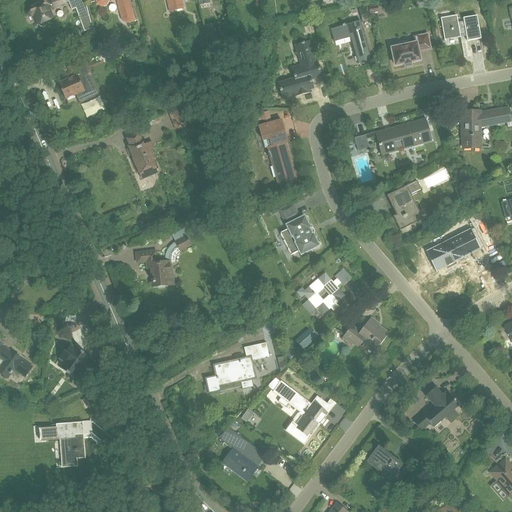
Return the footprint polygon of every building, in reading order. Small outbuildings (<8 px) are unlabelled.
[(47,24),(46,22),(54,18),(52,14),(53,12),(52,10),(50,9),(49,6),(51,5),(51,4),(57,6),(61,4),(62,2),(64,3),(68,1),(72,9),(75,8),(84,31),(92,28),(87,7),(84,0),(39,0),(41,2),(29,7),(28,8),(27,9),(26,10),(26,11),(26,12),(27,12),(27,13),(27,14),(28,14),(28,15),(30,15),(31,15),(34,14),(39,27),(40,28),(41,29),(42,29),(44,29),(45,28),(46,28),(46,26),(47,25),(47,24)] [(107,1),(106,0),(116,0),(121,18),(122,20),(124,22),(126,22),(128,22),(134,21),(128,0),(95,0),(96,1),(97,3),(99,5),(101,5),(103,5),(105,4),(106,3),(107,1)] [(166,0),(169,12),(182,9),(180,0),(166,0)] [(457,16),(441,18),(444,40),(460,37),(460,35),(466,34),(466,36),(467,41),(481,39),(477,16),(463,18),(464,22),(458,23),(457,16)] [(372,61),(360,21),(331,30),(334,42),(351,38),(358,64),(372,61)] [(203,26),(203,27),(207,41),(208,47),(209,51),(217,49),(215,40),(216,39),(213,24),(203,26)] [(207,41),(203,27),(197,29),(202,48),(208,47),(207,41)] [(404,64),(405,66),(412,64),(411,63),(412,63),(411,62),(420,60),(418,51),(430,48),(427,35),(419,36),(420,42),(407,45),(407,42),(400,44),(400,46),(391,48),(392,53),(391,53),(393,62),(394,61),(395,66),(404,64)] [(304,65),(301,66),(292,68),(295,79),(278,84),(283,99),(295,95),(296,97),(310,93),(309,91),(315,89),(312,80),(322,77),(319,66),(317,66),(310,41),(295,46),(297,54),(300,53),(304,65)] [(71,78),(59,84),(61,90),(60,91),(62,93),(65,99),(76,94),(83,91),(84,93),(94,89),(82,60),(77,62),(66,67),(71,78)] [(171,119),(182,114),(183,114),(180,108),(168,113),(171,119)] [(480,126),(507,121),(510,121),(508,108),(480,113),(480,112),(462,113),(463,148),(481,148),(480,126)] [(426,119),(375,133),(376,137),(381,155),(397,151),(394,143),(401,141),(403,149),(432,141),(426,119)] [(270,158),(272,166),(271,167),(273,177),(275,177),(278,187),(299,181),(296,170),(294,171),(283,132),(284,132),(281,121),(259,127),(265,148),(267,147),(269,153),(268,153),(269,158),(270,158)] [(143,145),(136,130),(126,135),(131,148),(126,150),(129,156),(131,155),(141,179),(156,172),(152,162),(153,161),(149,150),(153,148),(150,141),(143,145)] [(369,149),(366,136),(355,139),(358,152),(369,149)] [(422,191),(417,181),(387,196),(396,215),(393,217),(400,231),(411,225),(412,227),(416,224),(416,223),(423,219),(412,197),(422,191)] [(286,223),(286,222),(298,217),(299,216),(299,215),(293,204),(292,204),(280,210),(279,210),(280,211),(285,222),(286,223)] [(292,255),(300,251),(301,253),(301,254),(303,253),(317,246),(318,246),(318,245),(313,236),(313,235),(312,236),(308,228),(309,228),(309,227),(304,218),(304,217),(303,217),(303,218),(288,225),(287,226),(289,229),(281,233),(280,233),(280,234),(283,240),(288,248),(291,255),(292,255)] [(171,285),(170,274),(171,274),(169,262),(171,262),(174,262),(175,258),(175,256),(177,254),(178,252),(179,251),(180,252),(191,246),(182,228),(171,234),(175,242),(172,245),(168,248),(166,251),(165,255),(165,259),(165,262),(156,263),(155,252),(137,254),(137,262),(147,261),(147,269),(151,269),(153,287),(171,285)] [(470,229),(436,246),(446,267),(447,266),(458,261),(480,250),(470,229)] [(352,278),(343,268),(334,276),(336,279),(333,282),(325,273),(304,291),(301,288),(296,292),(301,298),(304,296),(321,316),(330,309),(333,312),(339,307),(336,304),(345,296),(336,287),(340,284),(342,286),(352,278)] [(352,344),(358,348),(362,342),(375,351),(390,332),(371,318),(361,331),(352,324),(342,339),(351,345),(352,344)] [(310,327),(294,341),(302,350),(318,336),(310,327)] [(214,366),(216,377),(206,379),(209,393),(219,390),(218,386),(241,381),(243,390),(254,387),(252,379),(255,378),(251,361),(269,357),(266,343),(244,348),(246,358),(214,366)] [(26,363),(25,362),(24,361),(16,356),(1,345),(0,344),(0,373),(6,378),(8,380),(15,371),(24,378),(32,367),(26,363)] [(64,351),(60,357),(67,362),(62,369),(61,369),(74,378),(79,371),(85,376),(90,370),(88,369),(93,363),(87,359),(88,357),(89,357),(81,352),(80,354),(70,346),(66,352),(64,351)] [(290,351),(286,355),(291,360),(295,356),(290,351)] [(284,357),(278,358),(281,373),(286,368),(284,357)] [(275,378),(267,386),(273,391),(280,382),(275,378)] [(273,391),(273,392),(280,397),(277,401),(278,401),(284,405),(284,406),(286,405),(287,403),(298,411),(303,415),(289,433),(302,443),(318,422),(319,424),(321,425),(322,424),(320,423),(324,417),(326,419),(327,418),(325,417),(324,416),(334,402),(335,403),(336,403),(330,398),(327,403),(316,395),(310,403),(291,388),(281,381),(280,382),(273,391)] [(427,411),(413,422),(421,431),(430,424),(434,428),(458,406),(450,396),(449,397),(445,392),(442,395),(436,388),(426,396),(436,408),(429,414),(427,411)] [(402,416),(397,421),(402,427),(407,422),(402,416)] [(56,425),(56,427),(40,428),(41,441),(68,439),(69,450),(64,451),(65,464),(77,464),(76,459),(85,458),(84,449),(83,449),(82,435),(83,435),(82,423),(56,425)] [(229,428),(219,438),(231,450),(222,463),(223,464),(236,474),(247,482),(258,468),(257,467),(264,456),(234,433),(229,428)] [(399,463),(376,445),(365,460),(388,477),(399,463)] [(511,469),(511,467),(505,460),(490,473),(497,481),(497,480),(511,497),(511,469)] [(462,511),(446,500),(436,511),(462,511)] [(344,511),(345,510),(336,503),(329,511),(344,511)]
